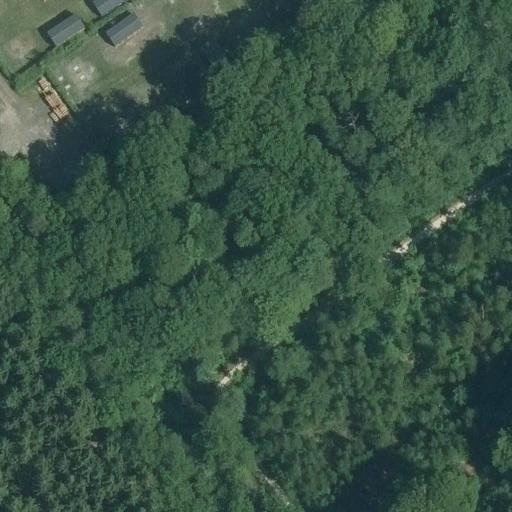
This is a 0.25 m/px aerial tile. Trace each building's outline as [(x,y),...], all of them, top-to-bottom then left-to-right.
[(290,0),(297,13),(316,3),(314,0),(290,0)] [(240,18),(257,45),(280,30),(263,3),(240,18)] [(231,27),(211,41),(229,66),(249,53),(231,27)] [(202,59),(179,72),(192,95),(216,81),(202,59)] [(129,141),(145,131),(134,114),(118,124),(129,141)]
